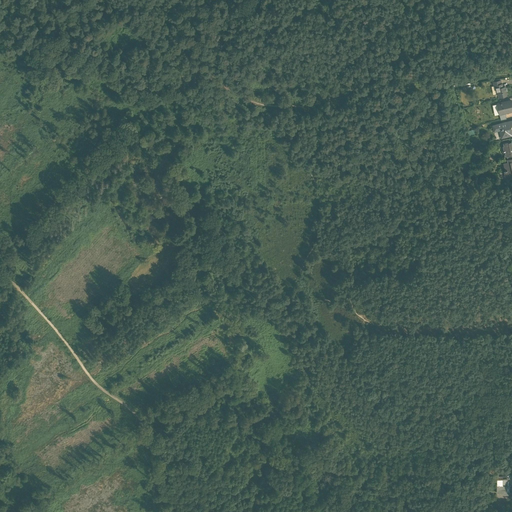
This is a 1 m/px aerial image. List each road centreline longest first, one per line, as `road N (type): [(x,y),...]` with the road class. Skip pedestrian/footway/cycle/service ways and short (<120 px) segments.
road 1 (track): [(511,75),(303,104)]
road 2 (track): [(156,511),(144,428),(125,401),(95,381)]
road 3 (track): [(95,381),(0,266)]
road 4 (track): [(303,104),(400,12)]
